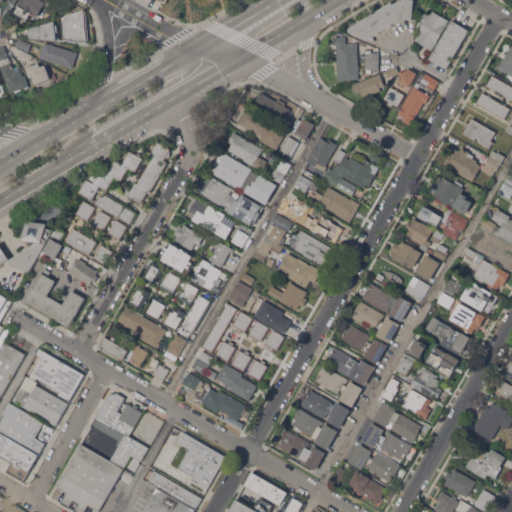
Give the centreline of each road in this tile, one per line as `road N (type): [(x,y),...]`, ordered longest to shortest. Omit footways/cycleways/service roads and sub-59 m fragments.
road 1 (residential): [(213,511),(498,15)]
road 2 (residential): [(13,315),(354,511)]
road 3 (residential): [(109,0),(172,37),(244,58),(420,155)]
road 4 (residential): [(80,349),(186,169),(189,144),(169,103)]
road 5 (secondary): [(202,47),(0,169)]
road 6 (residential): [(403,511),(511,323)]
road 7 (secondary): [(98,146),(244,58)]
road 8 (residential): [(32,501),(109,368)]
